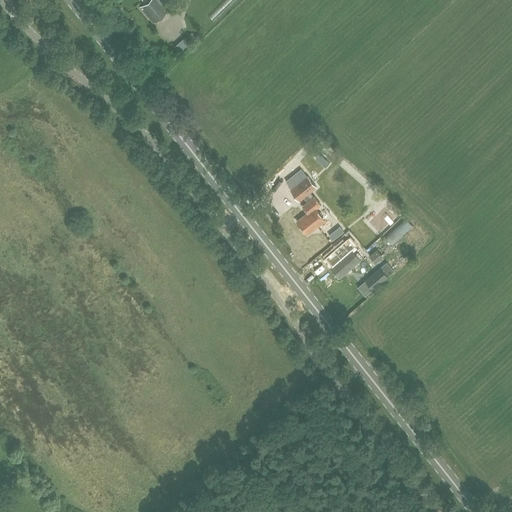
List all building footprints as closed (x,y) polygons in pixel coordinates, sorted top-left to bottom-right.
[(178,2),(176,0),(147,0),(140,6),(153,22),(178,2)] [(175,36),(177,42),(189,38),(187,31),(175,36)] [(189,36),(178,46),(185,53),(196,44),(189,36)] [(320,153),(315,158),(326,167),(330,163),(320,153)] [(317,186),(308,176),(291,189),(299,200),(317,186)] [(321,204),(315,196),(303,205),(308,212),(297,220),(308,234),(325,220),(315,208),(321,204)] [(393,245),(414,228),(405,217),(384,234),(393,245)] [(329,235),(333,240),(344,231),(340,226),(329,235)] [(340,277),(360,259),(352,249),(332,267),(340,277)] [(376,263),(384,256),(377,249),(369,255),(376,263)] [(387,262),(381,267),(366,279),(374,289),(389,276),(388,275),(395,270),(387,262)]
